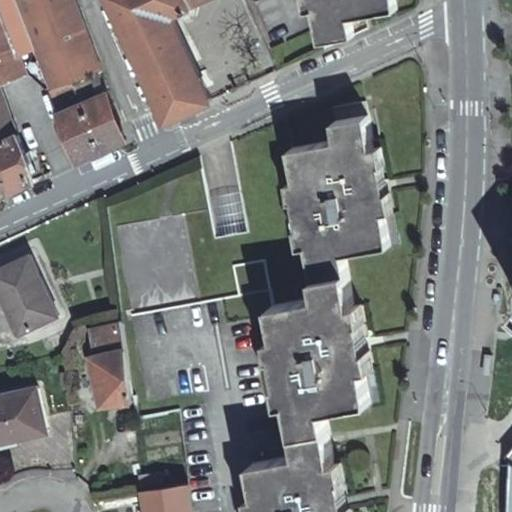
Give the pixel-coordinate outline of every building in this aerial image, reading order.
[(93,49),(73,0),(0,0),(0,81),(0,80),(28,68),(21,51),(39,45),(47,63),(93,49)] [(110,0),(168,121),(212,101),(172,15),(189,8),(185,0),(110,0)] [(228,0),(232,9),(245,4),(243,0),(185,0),(189,8),(206,0),(228,0)] [(309,0),(317,43),(351,36),(350,19),(396,11),(393,0),(309,0)] [(102,70),(93,49),(47,63),(45,64),(53,84),(52,85),(58,99),(82,90),(77,78),(102,70)] [(0,81),(0,119),(12,115),(0,81)] [(128,138),(110,91),(62,111),(80,158),(128,138)] [(209,212),(185,214),(211,391),(226,389),(239,467),(248,464),(256,511),(340,511),(324,410),(366,403),(344,250),(388,242),(364,101),(332,105),(336,136),(290,143),(287,116),(230,142),(245,234),(214,239),(209,212)] [(0,181),(3,192),(37,178),(20,131),(0,139),(0,181)] [(148,401),(211,391),(185,214),(116,225),(148,401)] [(36,249),(0,266),(0,275),(11,301),(15,299),(28,327),(63,312),(36,249)] [(107,397),(135,394),(124,324),(93,331),(107,397)] [(40,384),(0,393),(0,439),(49,428),(40,384)] [(192,511),(189,482),(146,488),(149,511),(192,511)]
